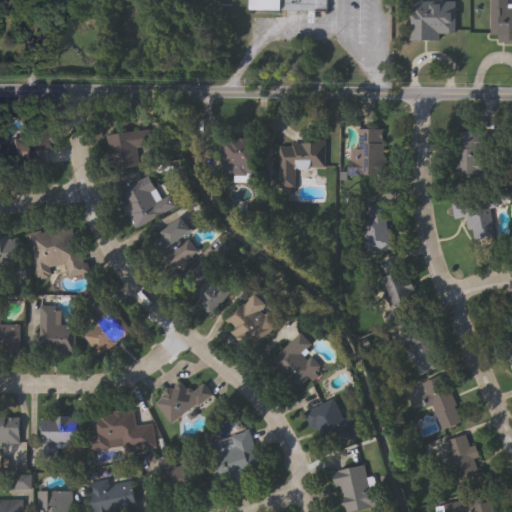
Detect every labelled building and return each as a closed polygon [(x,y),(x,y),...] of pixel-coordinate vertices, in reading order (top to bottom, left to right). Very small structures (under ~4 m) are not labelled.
[(282,10),(252,10),(252,0),(328,0),(328,9),(282,9),(282,10)] [(456,33),(441,32),(440,40),(411,39),(411,0),(439,0),(457,1),(456,33)] [(511,4),(511,40),(492,40),(492,0),(509,0),(509,4),(511,4)] [(139,150),(142,168),(112,172),(107,137),(150,130),(153,148),(139,150)] [(359,150),(359,130),(386,130),(386,177),(352,177),(352,150),(359,150)] [(488,134),(488,175),(453,175),(453,134),(488,134)] [(13,136),(49,137),(49,167),(12,166),(13,136)] [(222,175),(222,142),(254,142),(254,175),(222,175)] [(281,189),(281,144),(327,144),(327,170),(297,170),(297,189),(281,189)] [(177,210),(136,230),(119,194),(151,179),(161,201),(171,197),(177,210)] [(491,240),(474,241),(474,231),(468,232),(468,219),(454,220),(453,197),(498,196),(498,210),(491,210),(491,240)] [(370,254),(365,207),(388,204),(393,252),(370,254)] [(199,258),(166,275),(148,241),(186,221),(193,234),(188,237),(199,258)] [(74,224),(88,275),(70,280),(66,266),(50,271),(52,277),(40,281),(28,237),(74,224)] [(0,238),(17,237),(19,271),(0,272),(0,238)] [(235,291),(212,315),(182,287),(204,263),(235,291)] [(388,309),(385,277),(411,274),(414,307),(388,309)] [(279,323),(255,350),(222,321),(240,301),(246,306),(256,296),(267,306),(264,310),(279,323)] [(85,336),(102,324),(91,309),(107,298),(132,334),(98,357),(85,336)] [(40,307),(61,307),(62,327),(76,327),(76,354),(40,355),(40,307)] [(511,364),(500,324),(511,320),(511,364)] [(0,323),(22,323),(21,354),(0,353),(0,323)] [(402,337),(428,326),(445,366),(419,377),(402,337)] [(319,369),(296,392),(270,364),(301,334),(312,346),(304,354),(319,369)] [(463,424),(442,432),(424,384),(445,376),(463,424)] [(208,385),(215,400),(168,423),(156,399),(185,385),(189,394),(208,385)] [(312,432),(304,413),(336,401),(343,420),(351,416),(359,438),(331,449),(323,428),(312,432)] [(137,427),(154,425),(157,450),(124,453),(124,446),(91,450),(87,417),(135,412),(137,427)] [(21,445),(0,445),(0,416),(21,416),(21,445)] [(79,418),(79,449),(59,449),(59,465),(43,464),(44,417),(79,418)] [(252,432),(262,471),(216,483),(208,454),(234,447),(232,437),(252,432)] [(447,442),(466,436),(470,448),(476,446),(480,459),(475,460),(480,475),(485,473),(488,484),(462,492),(447,442)] [(163,497),(157,461),(184,456),(190,492),(163,497)] [(344,511),(338,472),(367,467),(374,509),(356,511),(344,511)] [(32,476),(32,491),(14,491),(14,476),(32,476)] [(104,510),(101,489),(136,483),(140,511),(96,511),(104,510)] [(37,510),(37,493),(74,493),(74,511),(53,511),(53,510),(37,510)] [(472,511),(473,510),(465,510),(465,499),(495,499),(495,509),(496,509),(495,511),(472,511)] [(24,511),(0,511),(0,501),(24,501),(24,511)]
